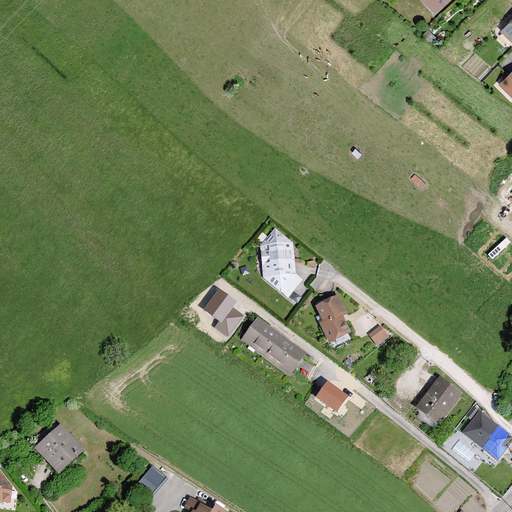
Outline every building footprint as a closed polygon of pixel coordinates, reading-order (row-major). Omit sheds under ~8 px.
[(425,0),(435,11),(446,0),(425,0)] [(511,20),(503,30),(511,39),(511,20)] [(511,72),(501,84),(511,94),(511,72)] [(275,234),(262,248),(264,280),(287,299),(299,283),(294,278),(289,247),(275,234)] [(322,327),(329,342),(346,334),(339,318),(344,316),(337,302),(317,311),(325,326),(322,327)] [(303,357),(257,324),(243,344),(289,376),(303,357)] [(370,337),(376,344),(385,337),(380,330),(370,337)] [(458,397),(439,384),(418,412),(438,426),(458,397)] [(511,436),(480,412),(463,433),(498,461),(511,443),(511,436)] [(82,451),(61,428),(37,450),(59,473),(82,451)] [(0,501),(9,502),(11,488),(0,473),(0,501)] [(157,490),(146,480),(136,491),(148,500),(157,490)] [(187,511),(216,511),(199,503),(197,507),(189,503),(185,511),(187,511)]
